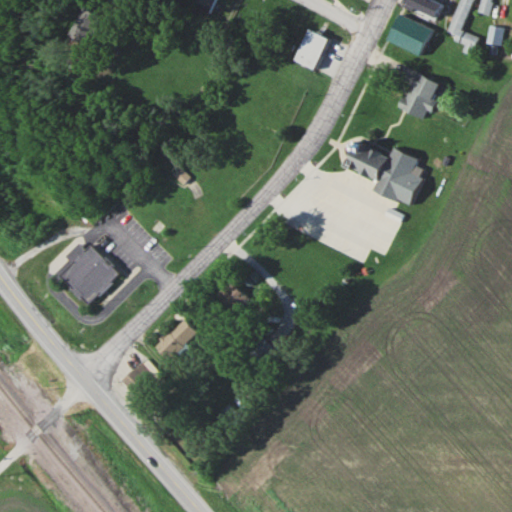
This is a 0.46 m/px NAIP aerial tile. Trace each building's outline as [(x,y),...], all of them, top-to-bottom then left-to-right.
[(217,0),(212,11),(196,4),(197,0),(217,0)] [(434,0),(442,4),(435,19),(400,2),(401,0),(434,0)] [(459,0),(473,0),(461,28),(480,36),(472,54),(461,50),(464,44),(454,40),(456,34),(447,30),(459,0)] [(480,0),(477,11),(489,15),(493,2),(490,1),(490,0),(480,0)] [(101,16),(83,7),(68,34),(87,44),(101,16)] [(433,29),(421,55),(388,40),(401,13),(433,29)] [(504,27),(501,45),(486,42),(488,24),(504,27)] [(329,38),(315,69),(294,59),(309,28),(329,38)] [(441,82),(434,99),(437,100),(432,111),(427,109),(423,117),(398,106),(403,94),(406,96),(417,71),(441,82)] [(419,158),(415,164),(423,168),(420,176),(423,177),(410,204),(398,198),(397,200),(374,189),(378,179),(347,164),(359,141),(389,156),(394,146),(419,158)] [(191,176),(183,184),(169,172),(177,164),(191,176)] [(119,273),(90,303),(61,275),(73,263),(66,256),(79,243),(87,250),(91,245),(107,261),(119,273)] [(255,303),(243,315),(220,291),(232,279),(255,303)] [(199,328),(170,358),(157,345),(186,316),(199,328)] [(283,355),(270,369),(247,346),(261,332),(283,355)] [(122,380),(146,358),(160,373),(149,383),(164,399),(150,411),(122,380)] [(244,415),(234,426),(219,414),(229,402),(244,415)]
